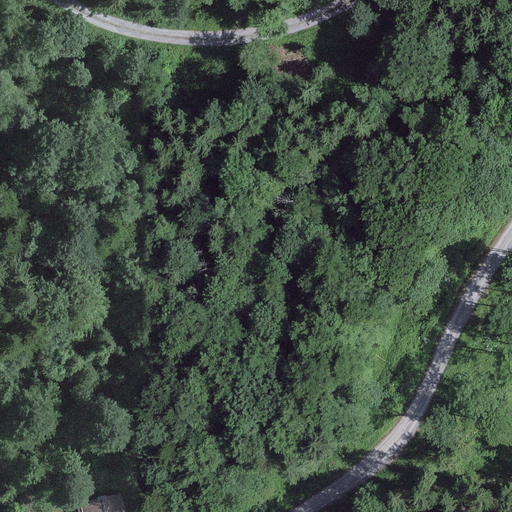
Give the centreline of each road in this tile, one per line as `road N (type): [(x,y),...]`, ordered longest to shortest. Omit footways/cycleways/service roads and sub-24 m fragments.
road 1 (track): [(304,511),(400,439),(470,296),(511,235)]
road 2 (track): [(69,0),(113,22),(192,36),(289,22),(340,0)]
